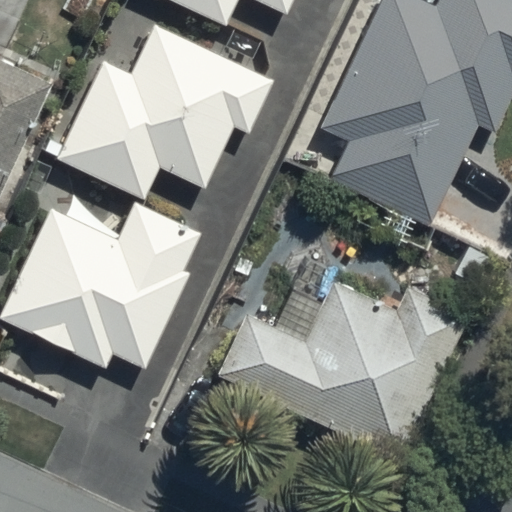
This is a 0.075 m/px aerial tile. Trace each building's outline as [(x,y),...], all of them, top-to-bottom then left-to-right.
[(198,0),(224,12),(229,0),(285,0),(286,0),(198,0)] [(511,0),(365,0),(315,112),(346,127),(327,164),(426,214),(478,112),(489,118),(511,73),(511,0)] [(46,128),(40,140),(142,187),(157,155),(203,176),(232,114),(247,121),(272,66),(153,11),(129,63),(100,49),(60,135),(46,128)] [(0,170),(48,68),(0,45),(0,170)] [(50,195),(0,294),(0,305),(103,357),(111,341),(143,357),(191,261),(181,257),(199,221),(134,189),(115,227),(50,195)] [(466,301),(405,270),(391,299),(330,268),(319,291),(293,278),(275,313),(244,297),(214,358),(392,447),(466,301)]
